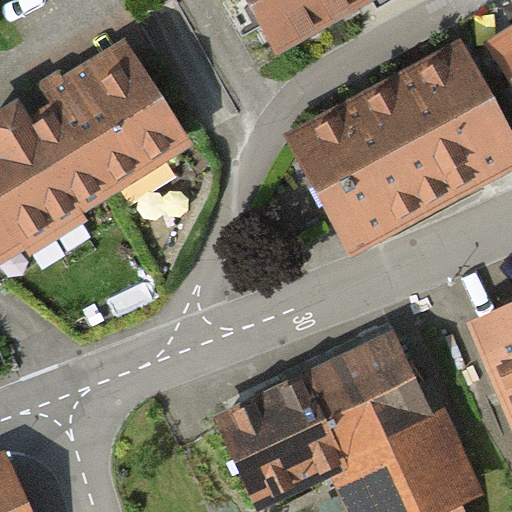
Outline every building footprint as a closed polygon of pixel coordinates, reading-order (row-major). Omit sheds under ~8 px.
[(248,0),(277,50),(366,0),(248,0)] [(511,40),(493,51),(511,83),(511,40)] [(511,153),(460,57),(305,140),(361,245),(511,163),(511,153)] [(48,94),(61,114),(109,190),(182,144),(133,68),(105,85),(93,66),(48,94)] [(0,260),(109,190),(61,114),(34,132),(20,109),(0,121),(0,260)] [(511,320),(470,338),(511,436),(511,320)] [(399,343),(214,429),(253,511),(287,511),(339,488),(349,511),(487,511),(494,509),(434,381),(420,387),(399,343)] [(22,511),(20,506),(6,472),(0,474),(0,511),(22,511)]
